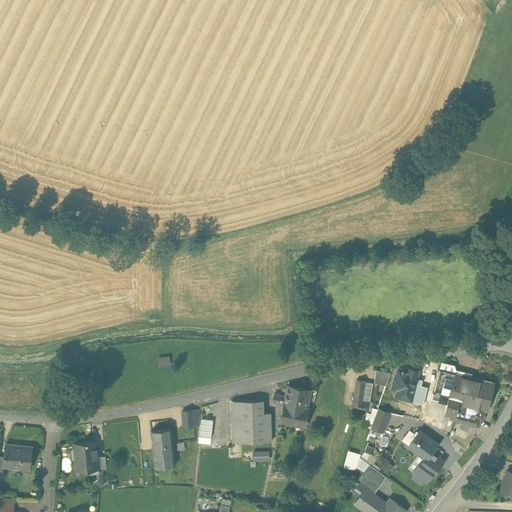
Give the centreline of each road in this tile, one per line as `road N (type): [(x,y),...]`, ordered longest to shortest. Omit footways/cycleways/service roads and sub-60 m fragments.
road 1 (residential): [(53,420),(365,358),(511,348)]
road 2 (tertiary): [(440,511),(511,413)]
